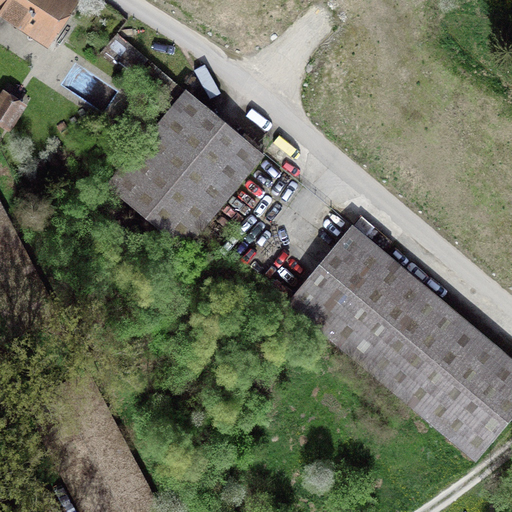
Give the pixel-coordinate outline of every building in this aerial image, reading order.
[(1,13),(42,41),(66,5),(59,0),(0,0),(0,15),(1,13)] [(117,33),(100,53),(110,62),(127,42),(117,33)] [(127,42),(110,62),(120,71),(137,51),(127,42)] [(131,79),(148,59),(137,51),(120,71),(131,79)] [(151,63),(135,83),(144,91),(161,71),(151,63)] [(154,100),(172,80),(161,71),(144,91),(154,100)] [(172,81),(153,104),(163,113),(183,90),(172,81)] [(187,90),(107,185),(183,249),(263,154),(187,90)] [(3,129),(16,143),(29,132),(16,118),(3,129)] [(0,345),(58,315),(0,204),(0,345)] [(287,302),(476,460),(511,417),(511,360),(351,226),(287,302)] [(23,403),(80,511),(161,511),(87,370),(23,403)]
